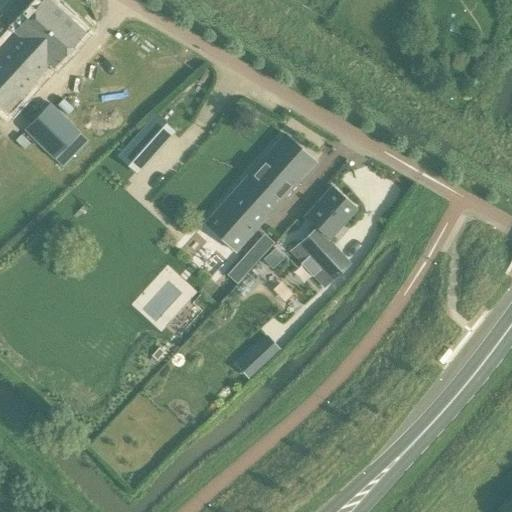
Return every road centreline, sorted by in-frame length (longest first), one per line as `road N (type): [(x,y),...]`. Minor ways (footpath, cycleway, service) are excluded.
road 1 (residential): [(433,180),(126,0)]
road 2 (secondary): [(511,308),(428,411),(326,511)]
road 3 (secondary): [(358,511),(511,334)]
